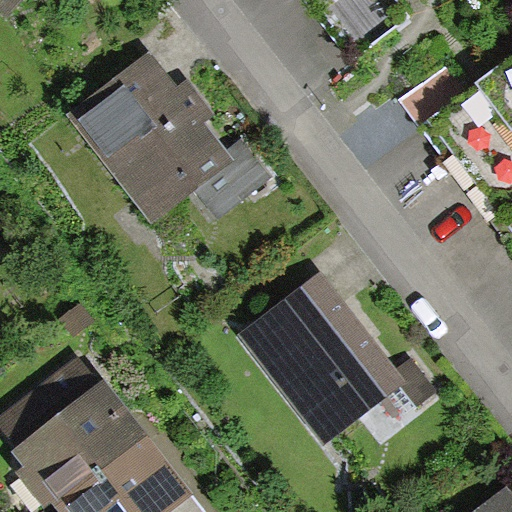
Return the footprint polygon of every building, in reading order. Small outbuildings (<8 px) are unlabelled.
[(10,0),(22,9),(30,0),(10,0)] [(511,215),(511,52),(434,112),(511,215)] [(152,219),(232,155),(151,53),(71,117),(152,219)] [(329,438),(405,377),(320,272),(244,333),(329,438)] [(199,511),(103,390),(15,460),(26,474),(20,479),(45,511),(46,511),(52,507),(56,511),(199,511)] [(511,511),(511,485),(479,511),(511,511)]
